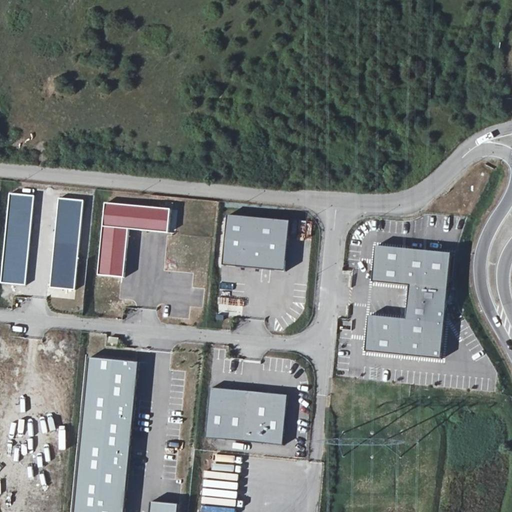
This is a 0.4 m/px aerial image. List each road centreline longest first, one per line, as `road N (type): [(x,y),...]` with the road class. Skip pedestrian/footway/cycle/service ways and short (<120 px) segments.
road 1 (unclassified): [(0,166),(339,200)]
road 2 (unclassified): [(0,316),(325,345)]
road 3 (primary): [(511,192),(481,260),(491,312),(511,341)]
road 4 (unclassified): [(339,200),(325,345)]
road 5 (unclassified): [(339,200),(406,203),(461,159)]
